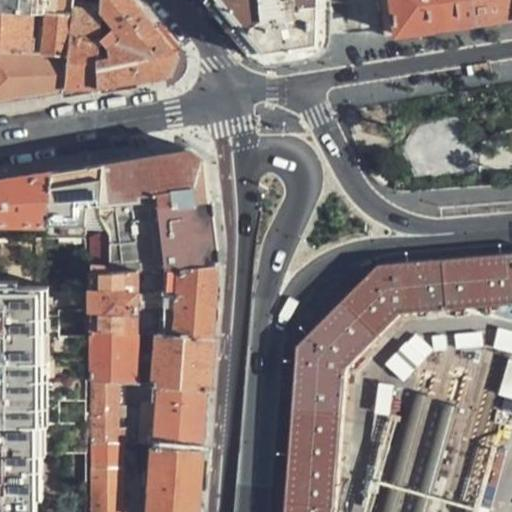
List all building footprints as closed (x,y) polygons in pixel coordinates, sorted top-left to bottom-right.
[(0,0),(0,9),(29,11),(44,12),(69,13),(69,6),(69,0),(0,0)] [(132,0),(96,0),(96,8),(93,64),(96,87),(129,81),(165,76),(174,51),(150,22),(132,0)] [(324,32),(323,0),(208,0),(247,46),(270,58),(287,55),(305,52),(324,36),(324,32)] [(418,29),(473,21),(470,0),(381,0),(385,28),(385,34),(418,29)] [(511,0),(470,0),(473,21),(511,14),(511,0)] [(91,88),(96,87),(93,64),(96,8),(69,6),(69,13),(62,92),(91,88)] [(0,9),(0,48),(26,50),(29,11),(0,9)] [(0,102),(17,100),(62,92),(69,13),(44,12),(40,51),(26,50),(0,48),(0,102)] [(140,154),(101,160),(95,215),(206,200),(203,164),(194,157),(182,147),(140,154)] [(89,163),(51,169),(43,222),(41,237),(84,238),(89,163)] [(10,175),(0,176),(0,220),(43,222),(51,169),(10,175)] [(206,200),(95,215),(101,238),(92,238),(92,260),(212,262),(209,229),(206,200)] [(92,238),(84,238),(41,237),(0,236),(0,508),(44,507),(44,446),(91,446),(91,439),(92,378),(92,327),(92,260),(92,238)] [(511,254),(399,265),(382,267),(401,313),(511,304),(511,254)] [(92,327),(210,336),(212,306),(214,284),(212,262),(92,260),(92,327)] [(401,313),(382,267),(301,350),(299,374),(291,511),(338,511),(347,375),(401,313)] [(208,361),(210,336),(92,327),(92,378),(117,380),(156,384),(206,388),(208,361)] [(92,378),(91,439),(122,441),(123,428),(116,428),(117,380),(92,378)] [(203,420),(206,388),(156,384),(155,395),(151,395),(150,401),(147,400),(147,406),(138,406),(136,442),(152,443),(201,447),(203,420)] [(91,446),(91,510),(123,511),(122,467),(122,441),(91,439),(91,446)] [(195,511),(198,481),(201,447),(152,443),(146,511),(195,511)]
